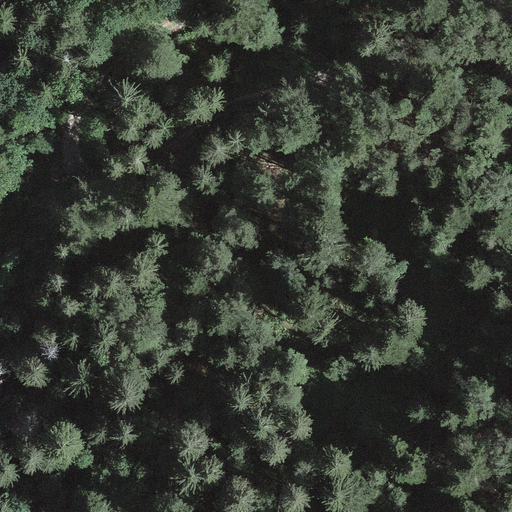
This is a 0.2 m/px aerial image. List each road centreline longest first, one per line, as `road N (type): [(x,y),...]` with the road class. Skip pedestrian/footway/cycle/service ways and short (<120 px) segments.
road 1 (track): [(468,0),(399,49),(243,98),(141,176),(108,184),(74,160),(71,140),(90,94),(153,34),(217,0)]
road 2 (track): [(0,256),(74,160)]
